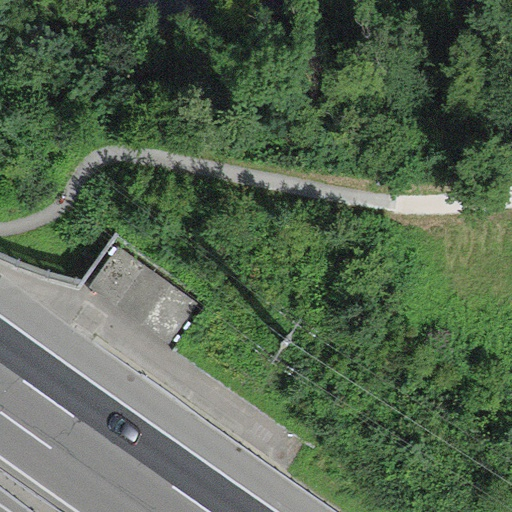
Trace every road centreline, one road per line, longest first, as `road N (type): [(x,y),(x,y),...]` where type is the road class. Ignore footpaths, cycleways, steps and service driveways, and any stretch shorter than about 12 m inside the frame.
road 1 (track): [(0,230),(45,216),(111,152),(425,206),(511,195)]
road 2 (motorway): [(179,511),(0,385)]
